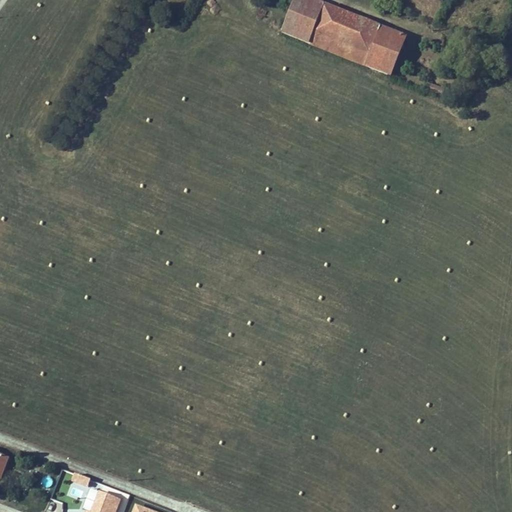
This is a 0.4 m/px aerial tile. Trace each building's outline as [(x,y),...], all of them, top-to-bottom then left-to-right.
[(310,0),(294,0),(281,33),(311,44),(326,6),(310,0)] [(364,65),(379,27),(326,6),(311,44),(364,65)] [(390,76),(406,38),(379,27),(364,65),(390,76)] [(444,90),(428,84),(425,90),(441,96),(444,90)] [(124,511),(131,496),(82,477),(74,497),(90,504),(87,511),(124,511)] [(61,511),(64,502),(54,500),(51,511),(61,511)]
